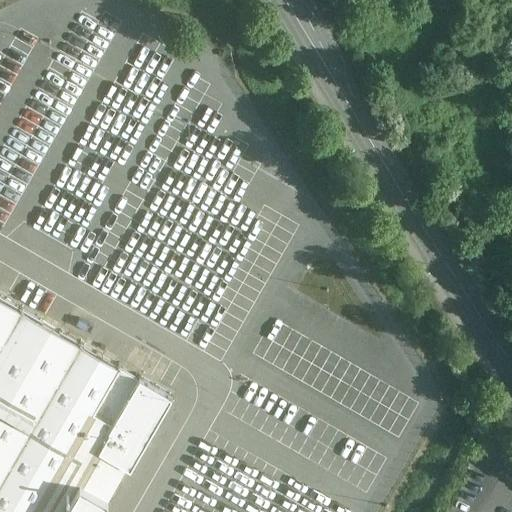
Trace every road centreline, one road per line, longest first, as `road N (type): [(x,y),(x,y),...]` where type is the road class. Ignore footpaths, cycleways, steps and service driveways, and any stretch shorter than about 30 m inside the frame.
road 1 (secondary): [(511,366),(288,0)]
road 2 (unknown): [(69,298),(213,68),(164,37)]
road 3 (unknown): [(31,276),(164,37)]
road 4 (unknown): [(0,209),(119,9)]
road 5 (unknown): [(169,357),(209,279),(293,178)]
